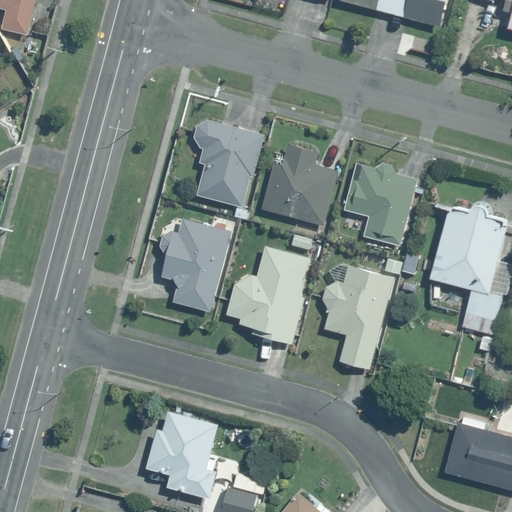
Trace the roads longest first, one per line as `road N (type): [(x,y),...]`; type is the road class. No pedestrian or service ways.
road 1 (residential): [(421,511),(327,413),(47,331)]
road 2 (residential): [(129,21),(511,126)]
road 3 (secondary): [(129,21),(47,331)]
road 4 (secondary): [(47,331),(0,505)]
